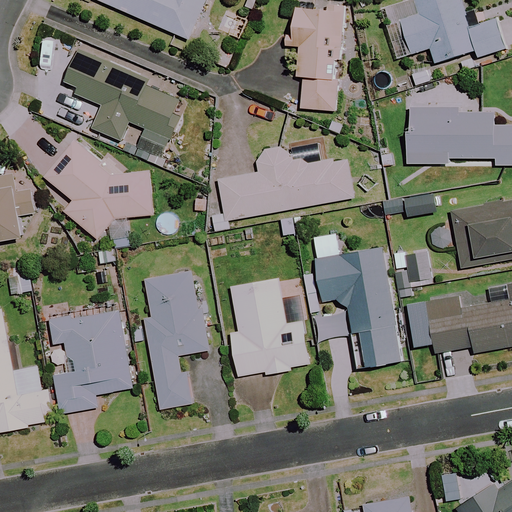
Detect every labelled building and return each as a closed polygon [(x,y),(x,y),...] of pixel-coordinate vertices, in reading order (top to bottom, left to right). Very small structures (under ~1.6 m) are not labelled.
[(97,0),(189,40),(206,0),(97,0)] [(323,0),(291,0),(288,47),(301,48),(298,79),(304,79),(301,112),(340,115),(348,2),(323,0)] [(477,52),(479,58),(506,50),(497,20),(470,28),(460,0),(417,0),(382,11),(397,60),(431,50),(435,65),(477,52)] [(150,83),(78,51),(64,84),(80,91),(78,97),(103,109),(93,130),(122,142),(130,123),(146,131),(138,149),(161,159),(179,120),(172,118),(179,101),(148,88),(150,83)] [(511,127),(494,127),(494,112),(408,110),(406,164),(449,165),(449,159),(496,160),(496,166),(511,166),(511,127)] [(69,136),(59,148),(64,152),(44,177),(74,201),(65,213),(100,240),(117,219),(154,216),(150,171),(108,172),(100,166),(103,163),(77,143),(69,136)] [(258,172),(219,177),(225,219),(356,201),(351,160),(334,162),(332,149),(289,155),(288,153),(286,151),(284,149),(281,148),(279,147),(276,146),(273,146),(270,146),(267,147),(265,148),(263,150),(261,152),(259,154),(258,157),(257,159),(258,172)] [(36,215),(32,187),(0,191),(0,243),(25,240),(21,217),(36,215)] [(381,201),(383,218),(407,215),(408,219),(438,215),(435,194),(381,201)] [(511,205),(482,211),(453,217),(463,272),(511,262),(511,205)] [(162,236),(164,237),(166,238),(168,238),(170,237),(172,237),(174,236),(176,235),(177,233),(178,231),(179,229),(180,227),(180,225),(179,223),(179,221),(178,219),(177,217),(175,216),(173,215),(171,214),(169,213),(167,213),(165,213),(163,214),(161,215),(159,216),(158,218),(157,220),(156,222),(155,224),(155,226),(155,228),(156,230),(157,232),(158,234),(160,235),(162,236)] [(427,248),(393,254),(399,288),(433,282),(427,248)] [(402,362),(383,249),(315,260),(322,303),(345,299),(350,333),(359,332),(365,368),(402,362)] [(199,312),(191,269),(143,278),(151,320),(145,322),(161,410),(192,405),(183,356),(210,351),(203,311),(199,312)] [(238,377),(265,373),(266,377),(294,372),(294,368),(311,365),(303,323),(296,277),(232,287),(240,333),(231,334),(238,377)] [(511,347),(511,286),(488,291),(459,296),(427,302),(437,354),(474,347),(475,354),(511,347)] [(132,389),(117,305),(48,318),(53,345),(65,343),(71,375),(55,378),(62,415),(98,408),(96,396),(132,389)] [(0,434),(31,430),(30,426),(46,424),(45,416),(55,415),(51,388),(40,390),(37,367),(13,370),(4,310),(0,310),(0,434)] [(511,511),(511,484),(500,492),(496,485),(458,509),(460,511),(511,511)] [(410,511),(408,498),(362,506),(362,511),(410,511)]
